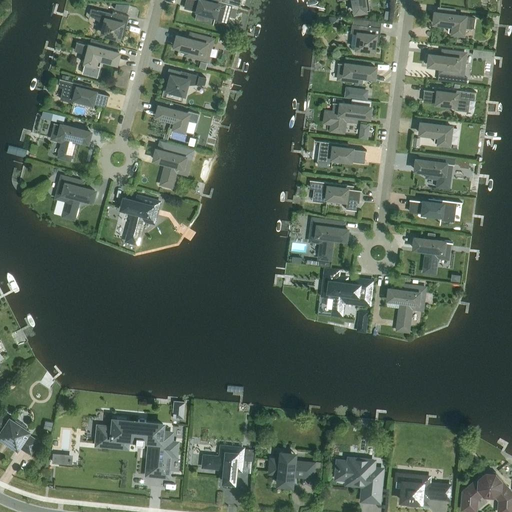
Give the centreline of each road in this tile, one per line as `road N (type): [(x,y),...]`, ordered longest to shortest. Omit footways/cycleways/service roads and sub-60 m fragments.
road 1 (residential): [(376,238),(406,0)]
road 2 (residential): [(120,145),(154,0)]
